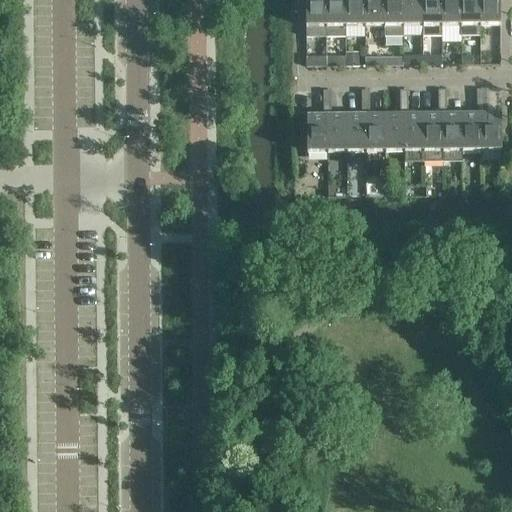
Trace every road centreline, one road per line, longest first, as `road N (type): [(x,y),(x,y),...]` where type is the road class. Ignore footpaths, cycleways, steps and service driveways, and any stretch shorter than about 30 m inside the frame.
road 1 (unclassified): [(67,511),(63,0)]
road 2 (unclassified): [(140,511),(136,0)]
road 3 (residential): [(302,79),(511,77)]
